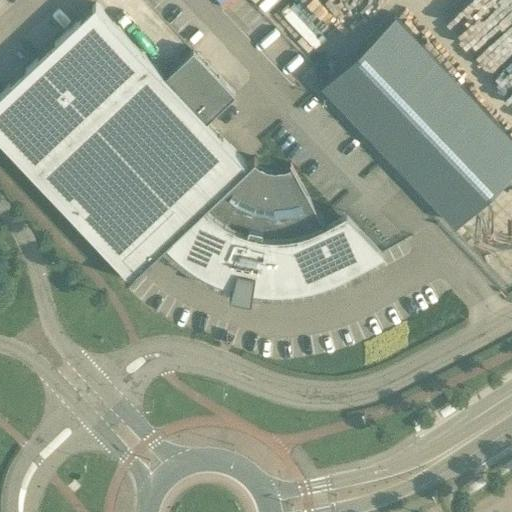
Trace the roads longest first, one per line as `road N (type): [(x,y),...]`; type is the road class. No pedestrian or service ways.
road 1 (unclassified): [(185,356),(285,391),(351,392),(511,317)]
road 2 (tertiary): [(91,377),(54,331),(25,229),(0,203)]
road 3 (secondary): [(439,458),(303,488),(260,489)]
road 4 (unclassified): [(70,398),(17,468),(9,511)]
road 5 (secondary): [(331,511),(393,493),(439,458)]
